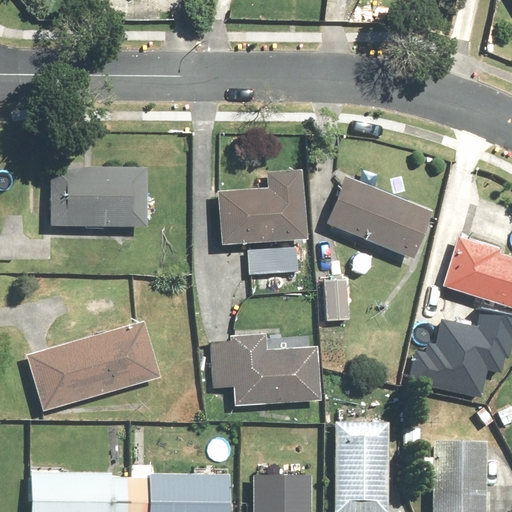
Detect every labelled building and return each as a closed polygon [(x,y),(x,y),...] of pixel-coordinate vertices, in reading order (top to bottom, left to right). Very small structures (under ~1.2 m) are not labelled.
[(511,0),(498,0),(511,20),(511,0)] [(142,172),(41,171),(40,236),(141,237),(142,172)] [(206,196),(208,254),(300,251),(298,179),(257,180),(257,195),(206,196)] [(334,182),(312,230),(403,270),(424,222),(334,182)] [(511,252),(449,234),(434,284),(511,307),(511,252)] [(289,253),(242,255),(243,284),(290,282),(289,253)] [(316,279),(316,326),(347,327),(347,279),(316,279)] [(415,346),(409,375),(478,389),(483,364),(498,367),(501,352),(508,353),(511,337),(511,313),(479,307),(476,322),(439,314),(434,338),(429,337),(426,349),(415,346)] [(132,326),(19,361),(37,419),(151,384),(132,326)] [(259,347),(203,349),(205,396),(225,396),(226,411),(312,408),(310,352),(259,354),(259,347)] [(330,428),(328,511),(383,511),(384,429),(330,428)] [(478,511),(480,452),(424,451),(422,511),(478,511)] [(138,511),(139,480),(24,477),(23,511),(138,511)] [(226,511),(227,478),(142,477),(142,511),(226,511)] [(304,511),(305,483),(244,482),(243,511),(304,511)]
